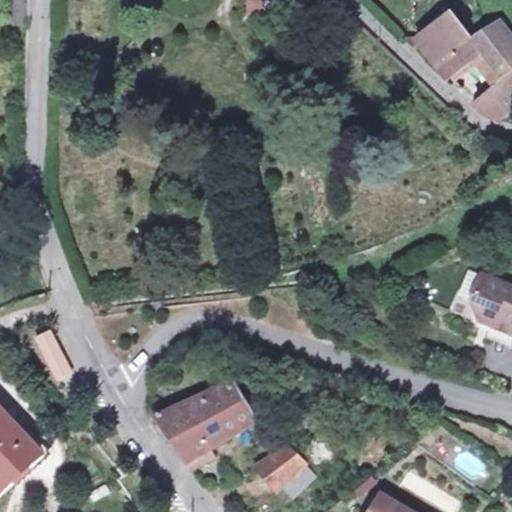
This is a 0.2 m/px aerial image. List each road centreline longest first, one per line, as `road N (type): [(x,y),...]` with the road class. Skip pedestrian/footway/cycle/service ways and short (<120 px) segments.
road 1 (residential): [(511,412),(215,321),(182,326),(110,382)]
road 2 (residential): [(43,0),(30,211),(110,382)]
road 3 (residential): [(342,0),(478,124),(511,137)]
road 4 (residential): [(110,382),(218,511)]
